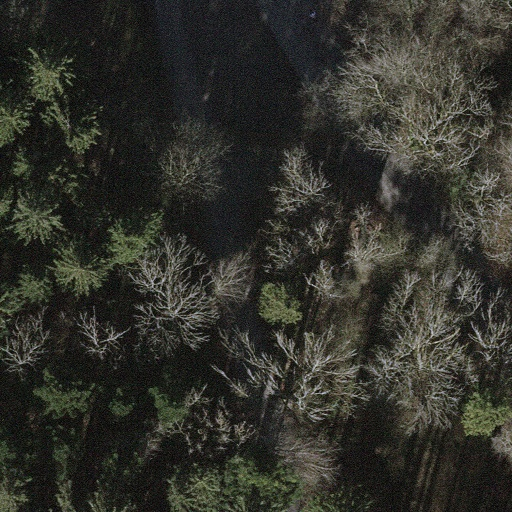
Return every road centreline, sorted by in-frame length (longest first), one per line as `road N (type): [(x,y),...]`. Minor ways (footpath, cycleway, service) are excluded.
road 1 (unclassified): [(511,326),(335,88),(286,0)]
road 2 (track): [(210,136),(284,511)]
road 3 (track): [(275,0),(210,136)]
